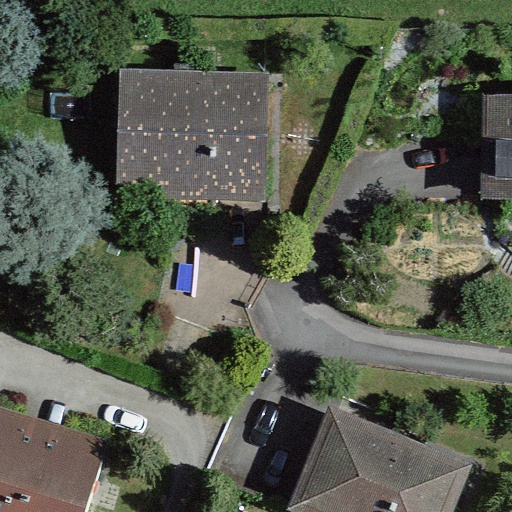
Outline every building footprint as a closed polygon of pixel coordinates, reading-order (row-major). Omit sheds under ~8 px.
[(269,77),(119,73),(116,190),(160,191),(160,204),(266,207),(269,77)] [(511,101),(482,101),(481,204),(511,204),(511,101)] [(455,511),(473,468),(329,410),(287,511),(455,511)] [(0,511),(19,511),(43,432),(0,419),(0,511)] [(90,511),(108,451),(43,432),(19,511),(90,511)]
